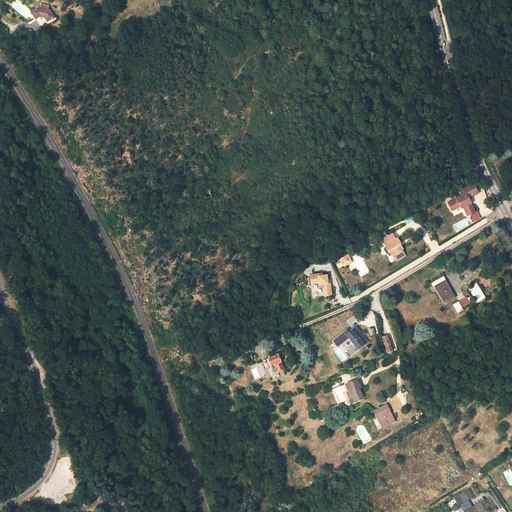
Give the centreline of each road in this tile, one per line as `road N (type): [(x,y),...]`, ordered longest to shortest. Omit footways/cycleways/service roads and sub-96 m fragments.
road 1 (track): [(505,214),(369,297),(270,342),(263,359),(273,374),(289,378),(304,354),(293,335)]
road 2 (primary): [(0,505),(40,481),(53,450),(30,355),(0,282)]
road 3 (tertiary): [(511,226),(469,138),(431,0)]
